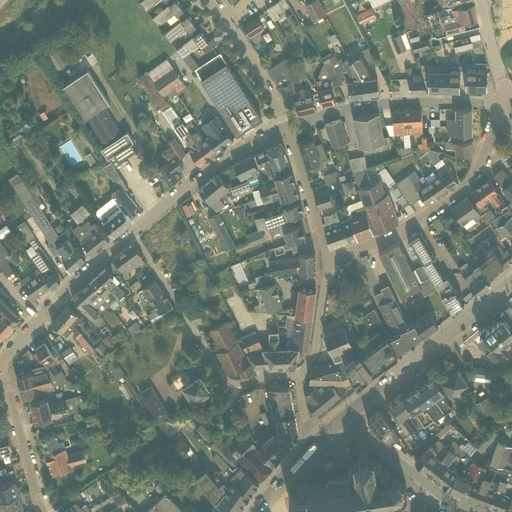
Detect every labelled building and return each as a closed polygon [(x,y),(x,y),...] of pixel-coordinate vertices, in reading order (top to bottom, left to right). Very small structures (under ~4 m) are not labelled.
[(159,0),(165,0),(169,4),(172,2),(171,0),(141,0),(140,1),(147,10),(159,0)] [(175,13),(178,16),(175,19),(178,23),(185,17),(179,10),(182,7),(176,0),(174,0),(172,2),(169,4),(152,17),(159,26),(175,13)] [(290,6),(285,0),(280,0),(266,9),(274,21),(281,17),(278,13),(290,6)] [(319,0),(312,0),(305,4),(313,20),(326,13),(319,0)] [(478,20),(473,4),(453,10),(456,21),(451,22),(450,15),(440,17),(442,27),(444,26),(446,33),(465,29),(464,24),(478,20)] [(356,13),(360,23),(376,16),(371,6),(356,13)] [(188,14),(196,24),(201,20),(193,10),(188,14)] [(188,29),(193,36),(197,33),(194,28),(197,26),(188,15),(185,17),(178,23),(164,33),(171,42),(188,29)] [(263,27),(257,17),(243,26),(250,36),(263,27)] [(407,31),(410,41),(422,37),(419,28),(407,31)] [(197,33),(193,36),(183,44),(178,47),(176,49),(183,57),(200,45),(205,52),(209,49),(206,44),(209,42),(207,39),(200,30),(197,33)] [(397,52),(407,49),(400,33),(399,34),(393,36),(391,37),(397,52)] [(428,40),(411,44),(414,52),(430,48),(428,40)] [(455,52),(474,47),(472,42),(454,46),(455,52)] [(60,45),(48,51),(56,68),(68,62),(60,45)] [(375,59),(369,47),(362,50),(364,54),(369,62),(375,59)] [(323,61),(329,57),(332,56),(330,52),(321,57),(323,61)] [(194,69),(236,135),(262,119),(258,112),(220,53),(194,69)] [(360,56),(357,57),(352,60),(361,76),(364,96),(380,94),(378,77),(365,79),(364,75),(369,72),(360,56)] [(304,57),(299,60),(304,68),(309,65),(304,57)] [(329,57),(323,61),(331,75),(337,71),(329,57)] [(140,73),(141,74),(138,76),(141,80),(147,87),(163,111),(173,104),(175,107),(183,102),(177,94),(187,87),(167,58),(148,71),(146,68),(140,73)] [(286,58),(277,64),(268,69),(279,86),(289,102),(289,101),(294,100),(296,99),(295,91),(293,82),(292,82),(286,58)] [(348,81),(350,98),(364,96),(361,76),(352,60),(350,61),(348,58),(343,61),(350,74),(352,73),(354,78),(354,80),(348,81)] [(196,61),(189,65),(193,70),(194,69),(199,66),(196,61)] [(477,70),(476,90),(486,90),(487,90),(488,62),(475,62),(476,65),(477,70)] [(427,88),(428,88),(428,90),(429,90),(439,90),(439,71),(438,65),(421,64),(421,75),(427,88)] [(460,84),(466,84),(466,90),(466,89),(476,90),(477,70),(476,65),(463,64),(459,65),(460,70),(460,72),(460,84)] [(460,72),(460,70),(459,65),(449,68),(450,72),(449,91),(459,91),(460,91),(460,84),(460,72)] [(411,67),(405,69),(409,78),(409,91),(427,90),(427,88),(421,75),(415,74),(411,67)] [(439,71),(439,90),(449,91),(450,72),(439,71)] [(114,159),(125,175),(144,161),(133,147),(135,145),(124,129),(126,127),(114,111),(117,109),(105,93),(108,91),(95,73),(78,85),(90,102),(88,104),(100,120),(97,122),(109,138),(106,140),(118,156),(114,159)] [(321,105),(335,102),(329,77),(315,80),(321,105)] [(298,115),(316,110),(312,95),(310,90),(305,91),(304,89),(295,91),(296,99),(294,100),(298,115)] [(138,109),(132,113),(136,119),(142,115),(142,114),(145,112),(142,107),(139,110),(138,109)] [(449,138),(449,141),(470,140),(470,134),(472,134),(472,108),(456,108),(456,120),(448,120),(448,135),(451,135),(451,138),(449,138)] [(410,133),(423,132),(421,109),(411,110),(411,117),(404,118),(404,125),(408,125),(409,127),(410,133)] [(411,110),(393,111),(394,134),(408,134),(408,127),(409,127),(408,125),(404,125),(404,118),(411,117),(411,110)] [(48,117),(46,114),(44,111),(40,114),(44,120),(48,117)] [(217,152),(233,139),(216,116),(215,116),(213,112),(203,119),(206,123),(203,125),(209,135),(206,137),(217,152)] [(379,113),(366,115),(372,144),(381,143),(382,148),(391,147),(389,136),(384,137),(379,113)] [(372,144),(366,115),(354,117),(359,147),(372,144)] [(348,142),(340,119),(325,124),(333,147),(348,142)] [(197,129),(191,121),(186,125),(209,157),(217,152),(206,137),(204,139),(197,129)] [(192,146),(188,149),(199,164),(209,157),(186,125),(185,125),(183,122),(174,129),(182,140),(186,137),(192,146)] [(15,146),(27,138),(24,134),(12,142),(15,146)] [(86,141),(91,149),(99,162),(107,157),(93,136),(86,141)] [(174,137),(167,142),(173,152),(178,159),(185,153),(174,137)] [(299,143),(307,166),(320,161),(324,159),(327,158),(322,142),(315,144),(313,139),(299,143)] [(445,141),(445,149),(454,148),(454,147),(456,147),(456,157),(462,158),(472,161),(472,158),(472,153),(472,140),(470,140),(449,141),(445,141)] [(288,162),(283,144),(279,143),(266,148),(274,168),(288,162)] [(34,158),(38,156),(33,147),(29,150),(34,158)] [(266,148),(255,153),(261,167),(266,166),(270,176),(277,174),(274,168),(266,148)] [(154,161),(153,165),(161,177),(164,175),(169,183),(181,175),(177,170),(183,166),(178,159),(173,152),(165,157),(167,161),(164,163),(161,160),(157,159),(154,161)] [(258,176),(255,171),(258,169),(251,155),(233,164),(241,178),(246,176),(248,180),(258,176)] [(366,169),(367,169),(364,156),(349,159),(354,172),(365,168),(366,169)] [(438,156),(432,160),(434,164),(441,160),(438,156)] [(58,186),(40,159),(36,161),(54,189),(58,186)] [(450,188),(458,183),(442,159),(434,164),(434,165),(450,188)] [(115,183),(121,178),(110,162),(103,167),(107,172),(108,172),(115,183)] [(436,198),(450,188),(434,165),(431,167),(433,170),(424,176),(428,183),(427,184),(436,198)] [(356,181),(357,181),(368,176),(366,169),(365,168),(354,172),(356,181)] [(511,181),(505,172),(502,168),(494,175),(511,199),(511,181)] [(323,175),(326,183),(340,179),(337,170),(323,175)] [(415,170),(408,175),(396,183),(409,202),(420,194),(427,204),(436,198),(427,184),(428,183),(424,176),(424,175),(420,178),(415,170)] [(295,183),(291,171),(275,177),(276,181),(269,183),(259,187),(260,189),(262,196),(271,193),(271,190),(295,183)] [(18,173),(9,179),(49,242),(52,240),(59,236),(58,235),(56,231),(54,228),(41,208),(34,197),(28,188),(18,173)] [(226,192),(229,189),(229,188),(228,186),(217,174),(199,189),(216,210),(225,204),(220,197),(226,192)] [(399,223),(398,222),(389,195),(386,196),(380,181),(371,184),(368,176),(357,181),(374,232),(399,223)] [(111,194),(113,197),(110,199),(119,214),(123,211),(125,213),(136,205),(129,197),(133,194),(131,192),(127,195),(124,191),(128,188),(121,178),(115,183),(114,191),(111,194)] [(499,192),(489,179),(481,184),(491,198),(495,205),(503,199),(499,192)] [(233,194),(234,193),(250,187),(247,180),(230,187),(233,194)] [(342,184),(344,193),(356,190),(353,181),(342,184)] [(81,190),(76,182),(69,186),(74,195),(81,190)] [(30,187),(28,188),(34,197),(42,192),(36,183),(30,187)] [(282,200),(298,195),(295,183),(271,190),(271,193),(262,196),(264,202),(275,200),(274,197),(276,197),(280,195),(282,200)] [(492,219),(496,217),(488,205),(489,204),(487,201),(491,198),(481,184),(471,191),(481,205),(477,208),(482,216),(487,223),(492,219)] [(328,190),(314,195),(319,209),(333,204),(330,195),(328,190)] [(234,206),(239,205),(234,193),(233,194),(230,195),(234,206)] [(333,204),(339,202),(336,193),(330,195),(333,204)] [(477,208),(468,196),(451,208),(463,224),(472,217),(475,221),(482,216),(477,208)] [(95,211),(101,218),(100,219),(114,235),(132,221),(125,213),(123,211),(119,214),(110,199),(95,211)] [(102,245),(110,239),(97,223),(94,225),(85,214),(91,210),(83,201),(77,206),(75,203),(69,209),(77,219),(86,230),(88,229),(102,245)] [(254,219),(258,230),(269,226),(288,219),(288,218),(292,216),(304,213),(300,201),(284,206),(285,209),(254,219)] [(358,239),(373,233),(364,206),(351,211),(353,217),(351,218),(351,219),(358,238),(358,239)] [(511,242),(511,244),(511,211),(510,208),(504,212),(496,217),(492,219),(497,227),(494,229),(498,235),(501,240),(505,236),(508,239),(509,238),(511,241),(511,242)] [(208,219),(225,251),(236,245),(219,213),(208,219)] [(343,221),(340,222),(337,213),(324,217),(325,222),(322,223),(330,248),(348,242),(343,221)] [(306,237),(302,223),(294,225),(292,216),(288,218),(288,219),(269,226),(272,234),(283,230),(287,243),(304,237),(306,237)] [(446,229),(438,217),(432,221),(440,233),(446,229)] [(348,242),(358,238),(351,219),(351,218),(350,218),(343,221),(348,242)] [(82,239),(93,253),(102,245),(88,229),(86,230),(77,219),(70,224),(82,239)] [(65,230),(63,227),(56,231),(58,235),(65,230)] [(187,241),(194,238),(190,228),(186,230),(186,231),(185,231),(186,233),(184,234),(187,241)] [(65,230),(58,235),(59,236),(63,242),(63,241),(73,255),(72,256),(79,265),(85,259),(77,247),(74,249),(69,239),(69,240),(68,238),(69,237),(65,230)] [(266,239),(262,230),(247,236),(251,246),(266,239)] [(438,288),(453,313),(464,304),(419,231),(407,238),(431,276),(438,288)] [(483,245),(473,253),(475,255),(489,275),(511,257),(511,255),(502,244),(503,243),(501,240),(498,235),(496,236),(495,238),(499,243),(489,252),(483,245)] [(47,244),(54,255),(58,252),(59,254),(71,272),(79,265),(72,256),(73,255),(63,241),(63,242),(59,236),(52,240),(47,244)] [(29,240),(35,249),(40,246),(33,237),(29,240)] [(293,252),(307,247),(304,237),(287,243),(283,244),(285,250),(292,247),(293,252)] [(7,252),(8,251),(0,239),(0,265),(8,276),(15,271),(7,259),(5,258),(9,255),(7,252)] [(422,287),(399,242),(379,253),(401,297),(422,287)] [(142,256),(133,244),(118,254),(130,270),(136,266),(138,269),(140,267),(145,262),(141,256),(142,256)] [(52,286),(53,289),(60,282),(39,251),(31,257),(41,271),(52,286)] [(13,253),(7,259),(15,266),(21,260),(13,253)] [(316,273),(315,263),(315,253),(299,253),(299,257),(270,262),(272,274),(299,269),(299,273),(316,273)] [(113,259),(124,274),(127,273),(130,270),(118,254),(113,259)] [(467,261),(459,267),(464,276),(472,287),(476,294),(490,282),(491,278),(489,275),(475,255),(470,258),(471,259),(467,262),(467,261)] [(358,274),(352,260),(344,266),(350,278),(358,274)] [(114,275),(106,267),(106,266),(96,274),(106,285),(108,284),(119,296),(122,294),(124,292),(122,290),(110,278),(114,275)] [(41,271),(23,284),(33,299),(52,286),(41,271)] [(268,274),(271,284),(276,282),(275,279),(279,278),(277,273),(272,274),(272,273),(268,274)] [(102,296),(105,299),(110,305),(115,300),(118,298),(119,296),(108,284),(106,285),(96,274),(90,281),(100,292),(103,295),(102,296)] [(438,288),(431,276),(421,281),(425,289),(428,293),(438,288)] [(139,279),(129,286),(133,291),(142,284),(139,279)] [(138,301),(142,307),(148,302),(146,299),(155,293),(159,299),(166,295),(155,280),(143,288),(139,291),(138,294),(141,299),(138,301)] [(94,310),(105,299),(102,296),(103,295),(100,292),(90,281),(84,286),(78,292),(94,310)] [(244,294),(249,293),(250,295),(257,293),(259,303),(254,305),(255,310),(260,311),(271,312),(271,309),(282,306),(276,282),(271,284),(258,287),(250,289),(243,291),(244,294)] [(407,321),(389,287),(388,284),(381,287),(382,290),(383,290),(410,345),(424,336),(413,321),(408,323),(407,323),(407,322),(407,321)] [(312,317),(316,290),(299,287),(297,305),(276,310),(277,313),(295,314),(312,317)] [(389,335),(399,354),(410,345),(383,290),(382,290),(374,294),(394,333),(389,335)] [(78,292),(72,297),(99,327),(105,322),(99,314),(98,314),(94,310),(78,292)] [(148,302),(149,304),(151,303),(160,316),(173,307),(166,295),(159,299),(155,293),(146,299),(148,302)] [(5,314),(14,323),(20,317),(0,297),(0,312),(3,316),(5,314)] [(78,314),(68,305),(59,314),(74,327),(81,319),(77,315),(78,314)] [(361,316),(385,363),(399,354),(389,335),(374,305),(361,316)] [(500,348),(509,358),(511,355),(511,310),(509,307),(501,314),(500,317),(502,319),(489,330),(488,329),(487,330),(487,329),(483,329),(480,332),(480,335),(480,336),(494,353),(495,352),(500,348)] [(438,325),(429,310),(413,321),(424,336),(438,325)] [(0,312),(0,317),(1,319),(0,320),(0,337),(0,338),(12,326),(14,324),(14,323),(5,314),(3,316),(0,312)] [(59,314),(51,322),(67,336),(75,328),(74,327),(59,314)] [(310,332),(312,317),(295,314),(295,319),(287,317),(285,326),(292,327),(292,326),(294,327),(295,324),(301,325),(300,331),(310,332)] [(371,373),(385,363),(361,316),(355,321),(366,343),(365,343),(367,347),(365,348),(366,349),(359,355),(371,373)] [(242,343),(244,346),(253,368),(292,365),(296,362),(299,348),(295,348),(296,340),(290,339),(289,347),(279,347),(278,331),(269,331),(270,348),(264,348),(258,336),(250,319),(236,326),(244,342),(242,343)] [(246,360),(226,320),(209,329),(220,350),(217,352),(228,374),(240,368),(243,376),(254,370),(248,359),(246,360)] [(137,328),(140,326),(136,321),(128,328),(132,333),(134,331),(137,328)] [(295,348),(299,348),(307,349),(310,332),(300,331),(301,325),(295,324),(294,327),(292,326),(292,327),(290,339),(296,340),(295,348)] [(345,326),(324,335),(335,360),(343,357),(341,350),(343,349),(345,353),(354,349),(352,345),(354,344),(345,326)] [(94,349),(89,343),(82,335),(79,338),(82,334),(77,329),(73,334),(78,338),(77,339),(84,347),(88,353),(94,349)] [(115,335),(119,341),(120,342),(127,337),(122,330),(115,335)] [(119,341),(115,335),(112,331),(109,333),(102,339),(109,349),(119,341)] [(39,343),(40,344),(36,347),(46,363),(60,353),(54,344),(49,347),(44,340),(39,343)] [(102,342),(94,348),(101,357),(109,351),(102,342)] [(62,351),(68,361),(77,355),(70,346),(69,347),(62,351)] [(42,367),(48,366),(38,351),(33,354),(42,367)] [(354,381),(354,382),(355,384),(357,383),(371,373),(359,355),(355,351),(345,355),(348,365),(354,381)] [(321,364),(311,367),(310,383),(327,384),(345,385),(354,381),(348,365),(346,365),(343,357),(335,360),(321,364)] [(123,376),(113,359),(108,362),(118,379),(123,376)] [(511,369),(475,365),(474,377),(511,381),(511,369)] [(468,383),(458,369),(441,381),(450,395),(457,390),(459,393),(465,389),(463,386),(468,383)] [(50,371),(49,371),(33,375),(32,372),(17,376),(20,387),(52,378),(50,371)] [(211,391),(210,390),(211,388),(208,384),(206,384),(205,383),(200,376),(183,387),(194,403),(211,391)] [(427,381),(424,383),(445,413),(452,408),(442,393),(445,391),(434,376),(433,376),(431,376),(428,378),(428,380),(427,381)] [(54,385),(52,378),(20,387),(23,398),(38,393),(37,389),(54,385)] [(122,383),(131,397),(134,395),(126,381),(122,383)] [(413,390),(433,419),(435,420),(445,413),(424,383),(420,386),(417,385),(415,387),(414,390),(413,390)] [(137,391),(153,417),(164,410),(148,384),(137,391)] [(271,388),(269,388),(272,404),(292,401),(290,388),(288,388),(287,385),(270,384),(271,388)] [(316,415),(350,389),(348,387),(343,388),(343,387),(332,387),(323,386),(324,389),(320,393),(315,387),(314,388),(313,386),(307,385),(305,394),(307,403),(316,415)] [(407,395),(405,391),(401,393),(413,411),(414,413),(415,412),(424,425),(433,419),(413,390),(412,391),(410,392),(407,395)] [(64,398),(62,391),(55,393),(57,400),(64,398)] [(418,427),(409,414),(413,411),(401,393),(394,399),(387,405),(400,421),(402,419),(412,432),(418,427)] [(475,401),(480,414),(495,409),(490,395),(475,401)] [(31,402),(36,421),(69,413),(65,399),(49,403),(48,397),(31,402)] [(295,415),(292,401),(272,404),(274,418),(295,415)] [(379,435),(390,443),(399,436),(392,425),(380,410),(368,419),(368,425),(379,435)] [(298,433),(295,415),(274,418),(272,419),(275,433),(274,433),(275,436),(278,436),(288,447),(296,437),(298,433)] [(449,421),(441,429),(436,433),(440,438),(453,426),(449,421)] [(217,436),(217,437),(203,422),(196,428),(210,444),(217,452),(232,468),(239,461),(260,480),(275,464),(273,463),(255,447),(253,442),(249,434),(250,434),(249,433),(236,446),(237,447),(233,451),(238,457),(237,458),(217,436)] [(7,431),(0,433),(0,451),(1,454),(0,453),(0,458),(3,457),(2,453),(12,450),(7,431)] [(65,446),(64,440),(66,439),(64,431),(56,433),(56,432),(42,436),(46,452),(65,446)] [(258,440),(253,442),(255,447),(273,463),(281,456),(279,454),(288,447),(278,436),(275,436),(274,433),(258,448),(257,446),(260,445),(258,440)] [(181,438),(173,444),(182,455),(190,449),(181,438)] [(415,461),(425,469),(436,456),(446,447),(439,439),(433,444),(424,451),(420,456),(419,456),(415,461)] [(504,468),(505,467),(511,447),(498,442),(496,447),(490,463),(504,468)] [(49,460),(52,472),(71,466),(70,464),(86,459),(83,450),(67,454),(65,446),(46,452),(48,460),(49,460)] [(455,454),(450,448),(441,459),(436,456),(425,469),(436,478),(455,454)] [(465,452),(461,448),(460,448),(455,454),(436,478),(450,489),(457,469),(453,466),(465,452)] [(241,466),(235,471),(232,468),(217,452),(212,456),(222,469),(226,474),(250,494),(259,482),(241,466)] [(402,511),(406,503),(405,502),(404,502),(403,496),(402,494),(404,490),(406,490),(407,489),(404,488),(403,484),(406,482),(405,481),(403,482),(399,479),(400,477),(399,476),(398,478),(393,478),(393,475),(392,475),(392,476),(390,474),(390,473),(389,473),(386,469),(387,467),(386,467),(385,468),(381,467),(380,461),(382,460),(381,460),(379,461),(375,460),(376,459),(375,458),(373,460),(368,457),(368,454),(367,454),(359,455),(358,456),(359,458),(355,462),(352,461),(352,463),(353,463),(349,465),(348,465),(347,466),(348,466),(349,472),(347,474),(346,473),(345,473),(345,475),(338,476),(337,474),(336,474),(336,476),(332,475),(332,474),(331,474),(331,475),(327,478),(326,477),(325,478),(327,479),(326,482),(319,484),(319,482),(318,482),(318,484),(308,485),(305,482),(306,481),(305,480),(304,482),(300,482),(299,481),(298,482),(299,483),(298,487),(296,487),(297,493),(289,494),(292,511),(296,511),(299,511),(298,511),(402,511)] [(490,505),(504,468),(490,463),(487,462),(486,466),(475,462),(470,463),(467,475),(473,478),(466,496),(467,497),(478,501),(490,505)] [(470,463),(463,467),(462,471),(458,470),(457,469),(450,489),(466,496),(473,478),(467,475),(470,463)] [(503,492),(505,486),(511,489),(511,488),(511,469),(505,467),(504,468),(490,505),(502,510),(508,494),(503,492)] [(217,502),(225,511),(237,511),(241,506),(218,486),(219,485),(207,468),(197,475),(208,492),(208,493),(209,494),(211,497),(216,502),(217,502)] [(218,474),(222,480),(246,500),(250,494),(226,474),(222,469),(218,474)] [(0,499),(19,494),(15,479),(0,483),(0,499)] [(105,491),(111,486),(106,480),(100,486),(105,491)] [(241,506),(246,500),(222,480),(221,480),(219,485),(218,486),(241,506)] [(160,493),(163,490),(157,484),(154,487),(160,493)] [(198,511),(195,509),(191,511),(184,511),(182,509),(166,492),(144,511),(198,511)] [(6,511),(16,511),(16,510),(23,508),(19,494),(0,499),(0,508),(5,507),(6,511)] [(184,511),(191,511),(195,509),(190,503),(182,509),(184,511)]
